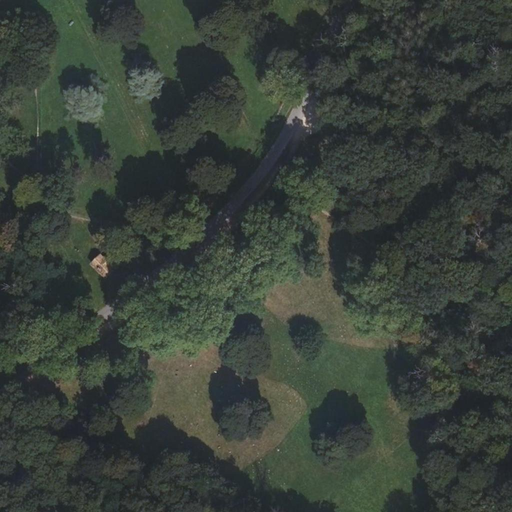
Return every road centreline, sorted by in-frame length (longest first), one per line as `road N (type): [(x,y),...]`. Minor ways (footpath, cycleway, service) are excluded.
road 1 (unclassified): [(0,363),(131,295),(225,212),(271,158),(323,49),(357,0)]
road 2 (track): [(409,304),(313,71)]
road 3 (track): [(409,304),(511,379)]
